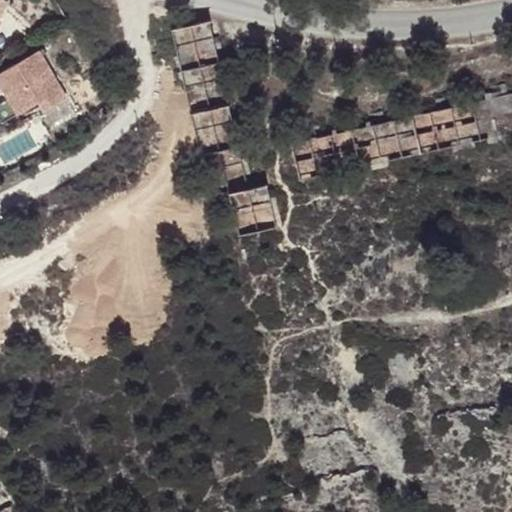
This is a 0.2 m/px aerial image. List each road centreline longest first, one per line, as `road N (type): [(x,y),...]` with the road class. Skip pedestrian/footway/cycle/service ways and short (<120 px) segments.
road 1 (unclassified): [(511,9),(422,29),(224,0)]
road 2 (residential): [(0,205),(82,165),(128,121),(143,87),(133,0)]
